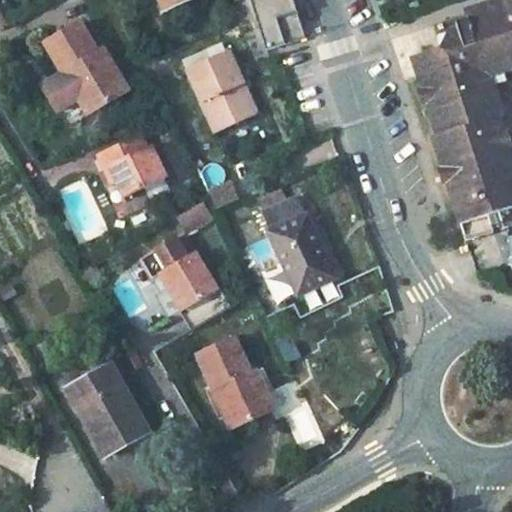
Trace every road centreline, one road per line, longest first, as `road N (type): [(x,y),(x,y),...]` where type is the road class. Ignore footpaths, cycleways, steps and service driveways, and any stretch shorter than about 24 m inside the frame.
road 1 (residential): [(459,334),(382,189),(331,0)]
road 2 (residential): [(278,511),(429,434)]
